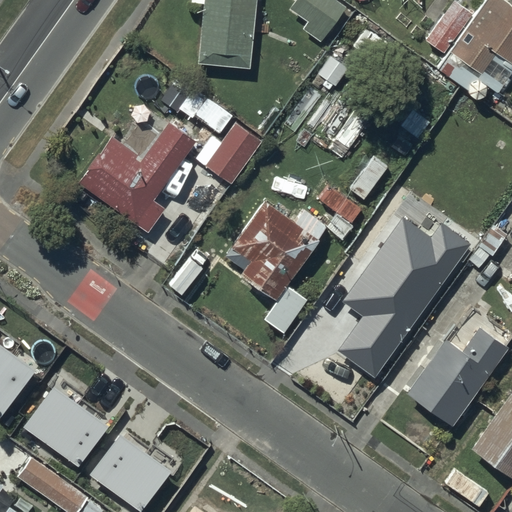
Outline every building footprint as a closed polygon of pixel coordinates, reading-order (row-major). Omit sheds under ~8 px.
[(202,3),(196,65),(249,70),(255,0),(190,0),(190,2),(202,3)] [(343,7),(333,0),(293,0),(287,10),(305,22),(300,30),(318,43),(343,7)] [(511,8),(503,0),(488,0),(450,54),(479,75),(495,52),(511,64),(511,8)] [(471,16),(452,2),(424,39),(444,53),(471,16)] [(413,108),(399,126),(416,139),(430,121),(413,108)] [(261,142),(235,123),(204,165),(230,184),(261,142)] [(108,137),(76,184),(146,233),(162,209),(151,201),(191,143),(167,126),(143,161),(108,137)] [(373,158),(350,190),(362,199),(386,168),(373,158)] [(417,163),(388,203),(410,219),(439,180),(417,163)] [(223,190),(206,178),(173,222),(191,235),(223,190)] [(361,209),(331,187),(320,202),(337,214),(325,230),(342,242),(354,226),(351,224),(361,209)] [(259,202),(225,255),(245,268),(239,277),(275,300),(322,227),(300,213),(293,223),(259,202)] [(402,214),(344,296),(363,309),(336,348),(372,374),(469,237),(440,216),(429,233),(402,214)] [(183,259),(166,287),(185,297),(201,269),(183,259)] [(443,340),(404,395),(450,427),(505,349),(478,329),(461,353),(443,340)] [(25,361),(0,393),(0,408),(10,415),(7,419),(20,427),(17,432),(30,440),(33,435),(68,459),(81,440),(87,443),(104,418),(67,393),(74,383),(45,363),(39,371),(25,361)] [(511,396),(509,394),(470,450),(511,479),(511,396)] [(97,511),(102,506),(29,456),(14,477),(64,511),(97,511)] [(486,491),(455,469),(443,486),(474,508),(486,491)]
